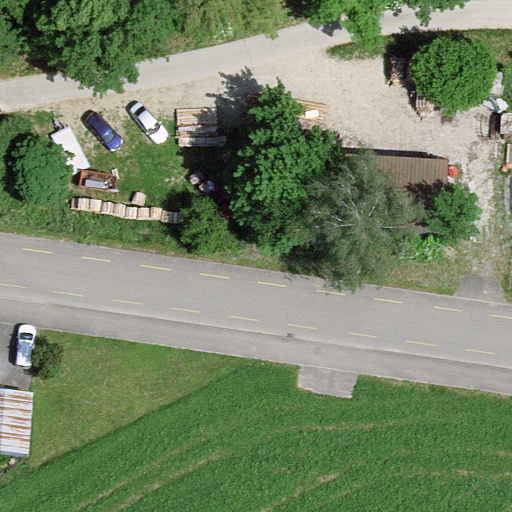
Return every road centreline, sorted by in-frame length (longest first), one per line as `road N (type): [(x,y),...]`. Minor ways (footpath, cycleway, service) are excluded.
road 1 (residential): [(0,106),(436,15),(511,14)]
road 2 (unclassified): [(511,335),(0,263)]
